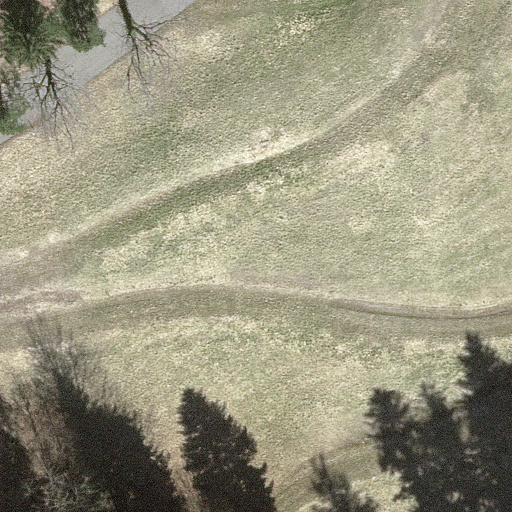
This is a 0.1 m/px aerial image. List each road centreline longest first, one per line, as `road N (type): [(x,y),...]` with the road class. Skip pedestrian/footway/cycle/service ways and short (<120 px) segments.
road 1 (track): [(0,281),(42,269),(175,203),(351,143),(434,69),(462,0)]
road 2 (track): [(0,328),(131,306),(256,299),(368,324),(459,329),(511,317)]
road 3 (track): [(511,406),(309,484),(280,511)]
road 4 (unclassified): [(152,0),(0,112)]
